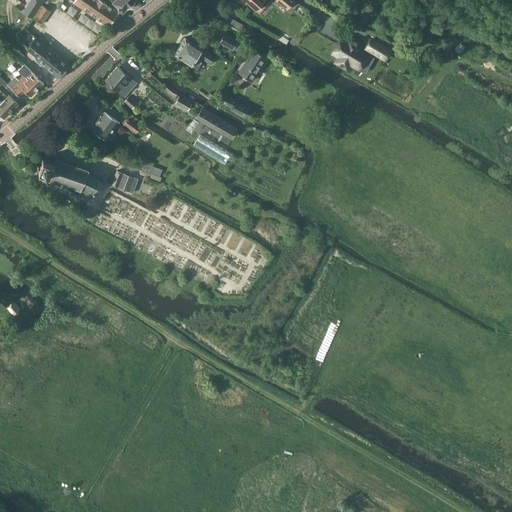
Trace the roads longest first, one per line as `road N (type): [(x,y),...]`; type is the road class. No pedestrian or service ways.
road 1 (track): [(0,231),(462,511)]
road 2 (tertiary): [(0,138),(161,0)]
road 3 (track): [(180,343),(88,502)]
